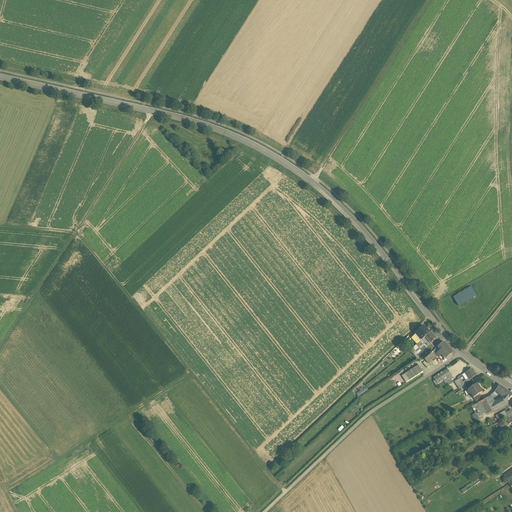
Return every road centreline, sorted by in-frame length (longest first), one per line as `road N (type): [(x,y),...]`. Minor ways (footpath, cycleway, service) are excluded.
road 1 (tertiary): [(0,77),(190,121),(274,156),(353,218),(457,347),(505,383)]
road 2 (track): [(0,352),(76,230),(284,493)]
road 3 (track): [(8,491),(193,375)]
road 4 (track): [(152,111),(76,230),(0,224)]
road 5 (track): [(311,181),(429,0)]
road 6 (track): [(368,414),(265,511)]
road 7 (track): [(206,511),(130,415)]
